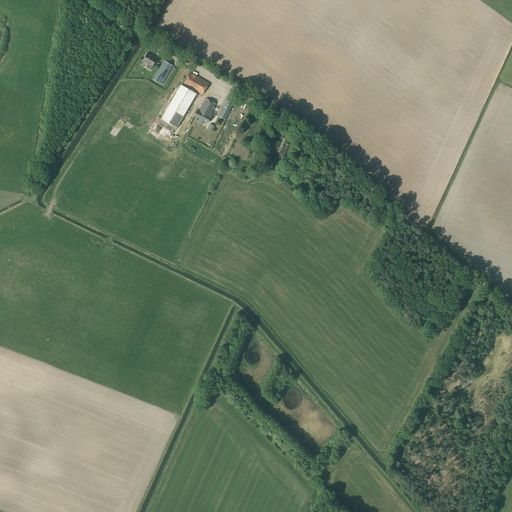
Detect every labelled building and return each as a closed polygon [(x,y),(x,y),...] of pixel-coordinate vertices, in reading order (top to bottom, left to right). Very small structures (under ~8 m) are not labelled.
[(153,57),(147,54),(143,61),(147,64),(145,68),(150,71),(152,67),(157,59),(154,57),(153,57)] [(172,66),(164,61),(153,80),(162,85),(172,66)] [(170,86),(178,90),(187,69),(179,66),(170,86)] [(190,73),(183,84),(190,88),(202,95),(209,84),(190,73)] [(185,96),(177,92),(172,100),(157,126),(172,135),(193,101),(185,96)] [(210,116),(216,104),(205,99),(199,112),(196,111),(194,116),(208,123),(211,116),(210,116)] [(223,107),(219,117),(225,120),(230,110),(223,107)] [(171,141),(177,145),(187,127),(180,124),(171,141)] [(284,155),(285,152),(290,142),(281,138),(276,148),(275,151),(284,155)] [(306,161),(310,152),(307,151),(303,148),(298,157),(303,159),(306,161)] [(298,191),(304,177),(299,175),(293,189),(298,191)]
